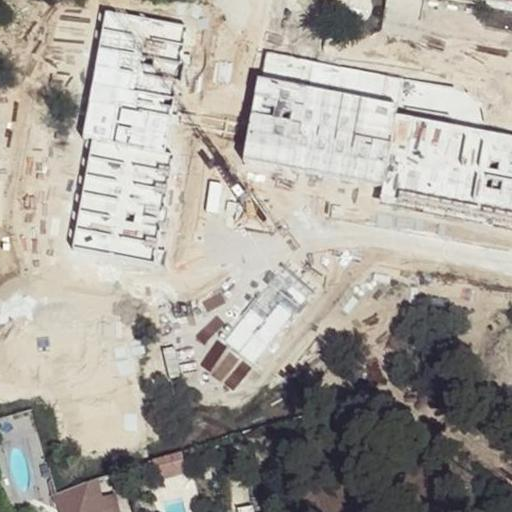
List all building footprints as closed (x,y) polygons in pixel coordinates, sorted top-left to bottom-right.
[(511,0),(446,0),(511,11),(511,0)] [(25,411),(53,462),(135,424),(108,375),(25,411)] [(181,452),(153,462),(156,470),(160,482),(189,472),(181,452)] [(156,470),(153,462),(147,463),(150,472),(156,470)] [(88,485),(92,502),(89,511),(117,511),(114,497),(102,500),(98,482),(88,485)] [(89,511),(92,502),(88,485),(53,498),(59,511),(89,511)]
